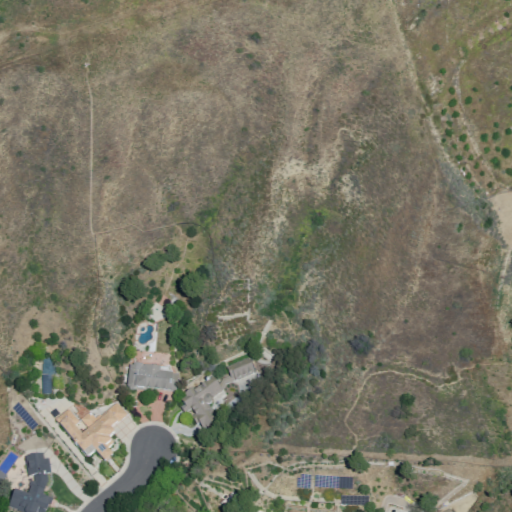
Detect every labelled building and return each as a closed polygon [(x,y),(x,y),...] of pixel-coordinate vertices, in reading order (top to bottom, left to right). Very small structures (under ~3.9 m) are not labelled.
[(224,369),(231,382),(256,370),(247,359),(224,369)] [(127,366),(125,387),(128,391),(170,392),(171,374),(158,372),(159,369),(127,366)] [(179,408),(183,414),(190,410),(195,419),(192,421),(196,426),(207,420),(196,408),(219,391),(211,379),(182,396),(179,408)] [(54,422),(81,456),(90,450),(103,465),(112,459),(106,452),(113,447),(108,440),(115,434),(112,430),(128,417),(116,405),(96,421),(89,414),(79,421),(87,432),(79,437),(72,429),(79,424),(67,411),(54,422)] [(23,458),(28,483),(36,481),(39,487),(37,492),(44,494),(47,484),(45,476),(49,475),(45,454),(23,458)] [(12,492),(6,509),(13,511),(44,511),(49,500),(40,498),(41,496),(27,491),(25,495),(12,492)]
